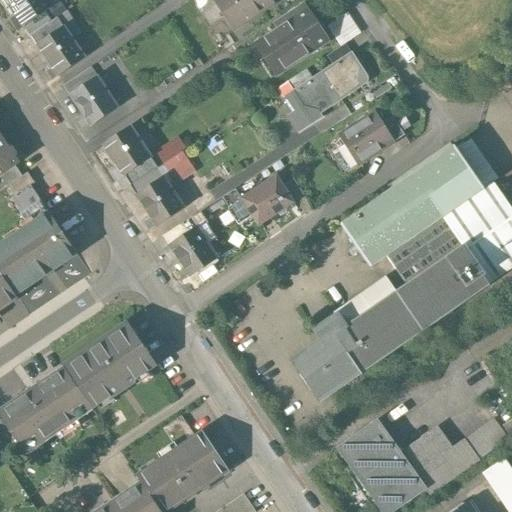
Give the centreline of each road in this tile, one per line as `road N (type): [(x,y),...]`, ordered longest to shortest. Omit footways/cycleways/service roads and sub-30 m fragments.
road 1 (residential): [(311,511),(143,259)]
road 2 (residential): [(143,259),(0,49)]
road 3 (residential): [(143,259),(0,360)]
